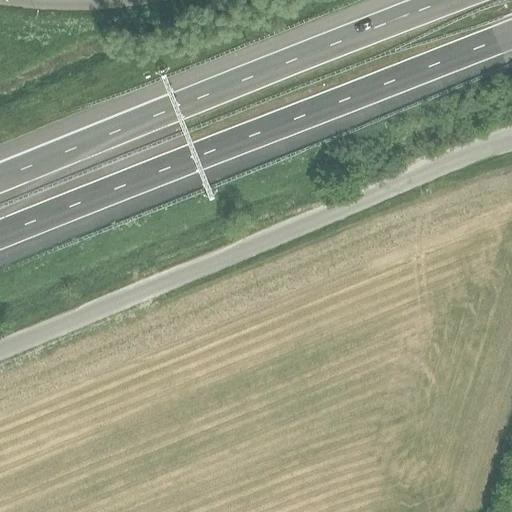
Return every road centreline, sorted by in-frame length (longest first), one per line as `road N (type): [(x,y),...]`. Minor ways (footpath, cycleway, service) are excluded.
road 1 (unclassified): [(0,349),(511,137)]
road 2 (motorway): [(0,236),(511,35)]
road 3 (motorway): [(452,0),(0,179)]
